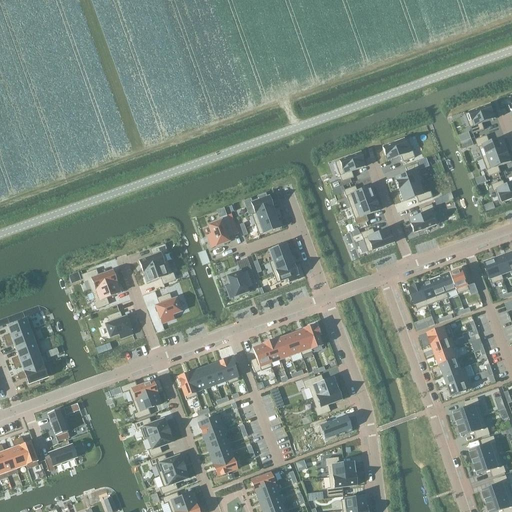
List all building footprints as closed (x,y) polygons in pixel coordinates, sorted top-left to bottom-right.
[(490,106),(465,115),(470,129),(472,135),(484,130),(482,124),(495,120),(490,106)] [(486,136),(475,140),(478,149),(479,149),(483,160),(507,151),(503,139),(489,144),(486,136)] [(407,139),(382,148),(387,162),(400,157),(402,163),(414,158),(412,153),(407,139)] [(507,151),(483,160),(487,159),(491,169),(486,171),(489,178),(501,173),(498,167),(511,163),(507,151)] [(359,154),(334,163),(339,178),(341,183),(353,178),(351,172),(364,168),(359,154)] [(407,174),(394,179),(399,191),(423,182),(419,171),(417,164),(405,168),(407,174)] [(423,182),(399,191),(403,202),(416,198),(418,204),(432,198),(430,192),(423,194),(419,184),(423,182)] [(503,182),(491,186),(494,192),(496,192),(501,204),(511,200),(511,184),(505,187),(503,182)] [(355,187),(343,191),(345,198),(346,198),(350,209),(374,200),(370,188),(357,193),(355,187)] [(250,200),(244,203),(249,217),(251,216),(251,215),(272,208),(269,197),(266,198),(265,195),(257,198),(259,201),(251,204),(250,200)] [(374,200),(350,209),(354,208),(358,218),(354,220),(356,226),(368,222),(366,216),(378,212),(374,200)] [(422,215),(409,220),(414,234),(439,225),(433,210),(431,205),(420,210),(422,215)] [(272,208),(251,215),(251,216),(255,226),(276,218),(272,208)] [(211,235),(207,237),(211,249),(229,242),(227,238),(233,236),(226,217),(219,219),(220,222),(208,226),(211,235)] [(276,218),(255,226),(259,237),(280,229),(276,218)] [(372,230),(360,234),(362,239),(367,253),(392,244),(387,231),(374,236),(372,230)] [(286,245),(269,251),(272,261),(289,255),(286,245)] [(153,257),(138,262),(143,274),(143,273),(167,264),(163,254),(166,252),(164,246),(150,251),(153,257)] [(272,261),(269,263),(272,273),(293,265),(289,255),(272,261)] [(511,273),(506,256),(495,260),(503,281),(504,281),(502,276),(511,273),(511,274),(511,273)] [(495,260),(484,264),(492,285),(503,281),(495,260)] [(167,264),(143,273),(143,274),(147,284),(161,279),(163,285),(175,281),(172,274),(171,275),(167,264)] [(293,265),(272,273),(276,284),(288,280),(289,283),(297,281),(296,277),(298,276),(294,265),(293,265)] [(462,270),(451,274),(453,280),(458,295),(470,291),(468,286),(462,270)] [(96,271),(82,276),(84,283),(87,282),(91,292),(93,291),(116,283),(116,284),(116,283),(112,272),(98,277),(96,271)] [(230,286),(225,288),(230,300),(248,293),(246,289),(252,287),(247,273),(241,275),(240,272),(227,277),(230,286)] [(77,273),(68,276),(71,284),(80,281),(77,273)] [(451,274),(440,278),(448,299),(449,299),(447,295),(456,291),(458,296),(458,295),(453,280),(451,274)] [(440,278),(430,282),(438,303),(448,299),(440,278)] [(430,282),(420,285),(428,307),(438,303),(430,282)] [(93,291),(91,292),(95,302),(94,303),(96,310),(108,305),(106,299),(120,294),(116,284),(116,283),(93,291)] [(475,284),(468,286),(470,291),(471,296),(478,293),(475,284)] [(420,285),(409,290),(417,311),(428,307),(420,285)] [(159,305),(155,307),(161,325),(174,320),(172,316),(181,313),(176,299),(171,301),(169,295),(157,299),(159,305)] [(110,324),(105,325),(110,339),(118,335),(120,340),(132,335),(132,333),(133,332),(131,325),(129,326),(126,318),(122,319),(119,313),(107,318),(110,324)] [(10,334),(3,337),(5,342),(35,331),(30,319),(8,328),(10,334)] [(314,326),(303,330),(303,331),(304,331),(311,351),(312,350),(322,346),(318,337),(320,336),(316,327),(314,328),(314,326)] [(444,329),(427,335),(431,346),(453,338),(448,339),(444,329)] [(35,331),(5,342),(6,347),(14,344),(16,351),(39,342),(35,331)] [(303,331),(292,335),(299,354),(301,357),(313,353),(312,350),(311,351),(304,331),(303,331)] [(292,335),(283,339),(290,357),(299,354),(292,335)] [(453,338),(431,346),(435,356),(456,348),(453,338)] [(274,342),(273,342),(280,361),(290,357),(283,339),(274,342)] [(273,341),(262,345),(263,346),(270,364),(280,361),(273,342),(274,342),(273,341)] [(18,357),(11,359),(13,365),(43,353),(39,342),(16,351),(18,357)] [(263,346),(252,350),(256,359),(260,371),(261,372),(272,368),(270,364),(263,346)] [(456,348),(435,356),(439,366),(457,360),(456,359),(455,360),(452,350),(457,349),(456,348)] [(43,353),(13,365),(15,370),(22,367),(24,373),(47,365),(47,364),(42,366),(38,356),(43,354),(43,353)] [(256,359),(250,362),(254,373),(260,371),(256,359)] [(230,360),(220,364),(226,382),(228,386),(239,382),(230,360)] [(457,360),(439,366),(439,367),(440,367),(444,376),(465,368),(460,370),(457,360)] [(220,364),(209,367),(216,386),(226,382),(220,364)] [(24,373),(17,376),(19,381),(26,378),(28,385),(51,376),(47,365),(24,373)] [(209,367),(199,371),(206,389),(216,386),(209,367)] [(465,368),(444,376),(447,386),(469,378),(465,368)] [(199,371),(189,375),(195,393),(206,389),(199,371)] [(189,375),(178,379),(186,401),(197,397),(195,393),(189,375)] [(317,378),(303,383),(305,389),(309,388),(313,399),(337,390),(336,390),(336,388),(338,387),(335,380),(333,381),(332,379),(319,384),(317,378)] [(469,378),(447,386),(451,398),(473,390),(469,378)] [(135,382),(119,388),(122,394),(128,392),(132,403),(156,394),(152,383),(137,388),(135,382)] [(337,390),(313,399),(316,409),(315,410),(317,416),(329,412),(327,406),(341,401),(337,389),(336,390),(337,390)] [(279,396),(277,390),(271,392),(273,398),(279,396)] [(156,394),(132,403),(136,413),(133,415),(135,421),(150,416),(148,410),(160,405),(156,394)] [(501,398),(495,400),(499,412),(505,410),(501,398)] [(467,409),(454,414),(458,426),(483,417),(477,400),(465,404),(467,409)] [(77,405),(64,409),(66,416),(79,411),(77,405)] [(59,411),(47,415),(57,443),(69,439),(59,411)] [(220,416),(198,425),(202,435),(224,427),(220,416)] [(309,417),(301,420),(304,426),(311,423),(309,417)] [(347,417),(320,427),(320,428),(321,427),(325,439),(324,439),(324,440),(344,433),(344,435),(352,432),(347,417)] [(483,417),(458,426),(462,438),(476,433),(478,439),(489,435),(483,417)] [(149,419),(134,425),(136,431),(140,430),(144,441),(168,432),(166,427),(165,427),(163,420),(151,425),(149,419)] [(224,427),(202,435),(206,446),(224,439),(220,429),(224,428),(224,427)] [(168,432),(144,441),(147,440),(151,450),(148,451),(150,458),(162,454),(159,448),(171,443),(169,437),(168,432)] [(484,448),(470,452),(474,464),(499,455),(493,438),(482,442),(484,448)] [(22,439),(16,440),(27,470),(38,466),(30,444),(24,446),(22,439)] [(224,439),(206,446),(210,456),(228,449),(224,439)] [(14,449),(9,451),(17,474),(18,474),(16,469),(25,466),(27,470),(16,440),(11,442),(14,449)] [(1,446),(0,446),(0,457),(7,478),(17,474),(9,451),(4,453),(1,446)] [(50,459),(44,461),(49,473),(55,471),(53,467),(76,459),(71,447),(49,455),(50,459)] [(228,449),(210,456),(214,466),(232,460),(228,449)] [(499,455),(474,464),(478,476),(492,471),(494,477),(505,473),(499,455)] [(165,456),(149,461),(151,468),(155,466),(159,477),(183,468),(181,463),(178,457),(167,461),(165,456)] [(338,459),(325,460),(326,467),(327,467),(329,478),(354,475),(354,474),(353,463),(338,465),(338,459)] [(232,460),(214,466),(218,477),(236,470),(232,460)] [(183,468),(159,477),(163,488),(159,489),(162,496),(177,490),(175,484),(187,480),(185,474),(185,473),(183,468)] [(273,474),(251,482),(255,492),(273,486),(277,485),(273,474)] [(330,489),(327,490),(328,497),(342,495),(341,489),(356,487),(355,474),(354,474),(354,475),(329,478),(330,489)] [(496,487),(482,492),(486,503),(511,495),(506,477),(494,481),(496,487)] [(273,486),(255,492),(259,503),(277,496),(273,486)] [(177,493),(161,499),(164,505),(167,504),(170,511),(178,511),(195,506),(191,495),(179,499),(177,493)] [(309,501),(323,500),(322,493),(308,495),(309,501)] [(511,511),(511,496),(511,495),(486,503),(489,511),(500,511),(504,511),(511,511)] [(277,496),(259,503),(262,511),(265,511),(281,506),(277,496)] [(364,498),(340,501),(342,511),(366,509),(365,508),(364,498)]
